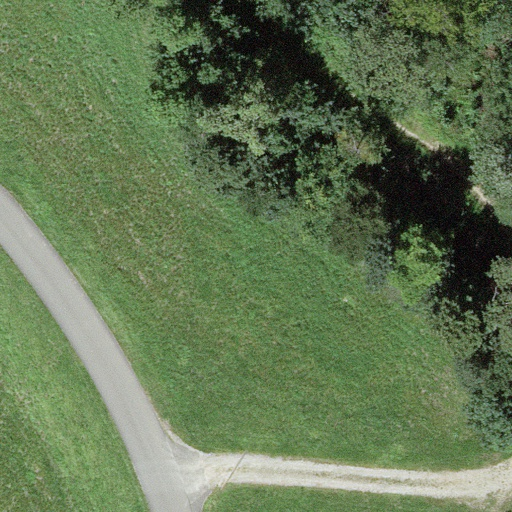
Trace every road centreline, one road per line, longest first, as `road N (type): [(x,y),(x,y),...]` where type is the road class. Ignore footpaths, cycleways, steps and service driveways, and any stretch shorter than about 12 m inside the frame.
road 1 (track): [(163,483),(284,472),(470,489),(511,466)]
road 2 (track): [(214,0),(488,204)]
road 3 (unclassified): [(0,221),(163,483),(169,511)]
